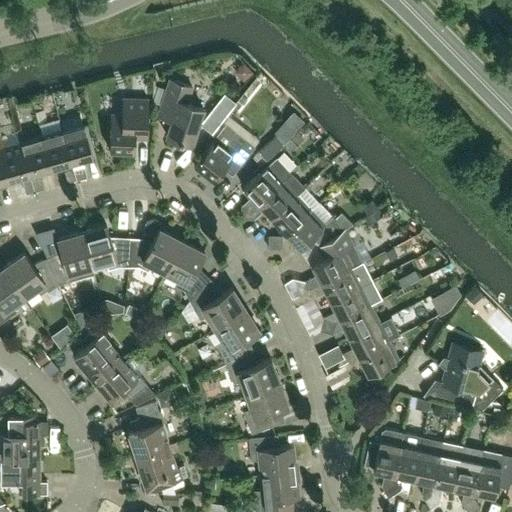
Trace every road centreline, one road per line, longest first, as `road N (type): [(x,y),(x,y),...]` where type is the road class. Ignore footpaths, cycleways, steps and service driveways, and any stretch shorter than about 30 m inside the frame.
road 1 (residential): [(0,218),(101,189),(146,185),(183,194),(257,269),(312,389),(324,448)]
road 2 (residential): [(70,511),(83,466),(77,436),(36,382),(0,353)]
road 3 (residential): [(324,448),(366,428),(438,321)]
road 4 (primary): [(511,112),(400,0)]
road 5 (residential): [(0,32),(116,0)]
